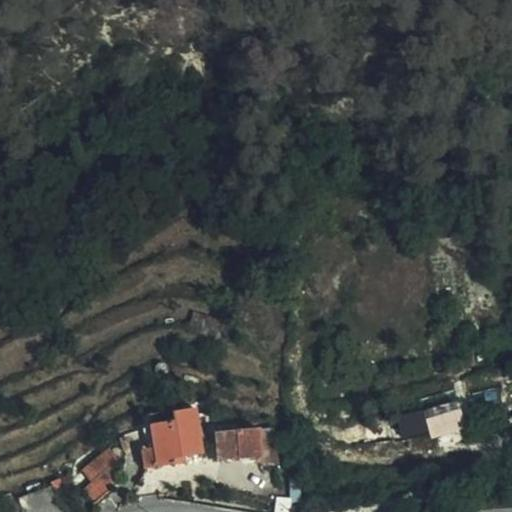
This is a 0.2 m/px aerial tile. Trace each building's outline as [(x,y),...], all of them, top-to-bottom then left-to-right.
[(0,258),(8,276),(39,263),(40,260),(50,255),(42,238),(31,243),(30,241),(0,255),(0,258)] [(511,403),(511,392),(502,395),(505,406),(511,403)] [(196,410),(173,414),(175,423),(151,427),(154,450),(157,468),(175,464),(174,459),(186,457),(203,453),(196,410)] [(434,436),(464,428),(460,413),(429,421),(434,436)] [(175,423),(173,414),(149,419),(151,427),(175,423)] [(273,431),(258,432),(260,456),(262,467),(278,465),(273,431)] [(260,456),(258,432),(214,435),(217,460),(260,456)] [(83,473),(92,483),(110,468),(119,460),(110,450),(83,473)] [(157,468),(154,450),(142,452),(145,470),(157,468)] [(110,468),(92,483),(82,491),(94,504),(121,481),(110,468)] [(64,489),(60,481),(51,484),(55,493),(64,489)] [(288,511),(289,502),(278,501),(276,511),(288,511)]
